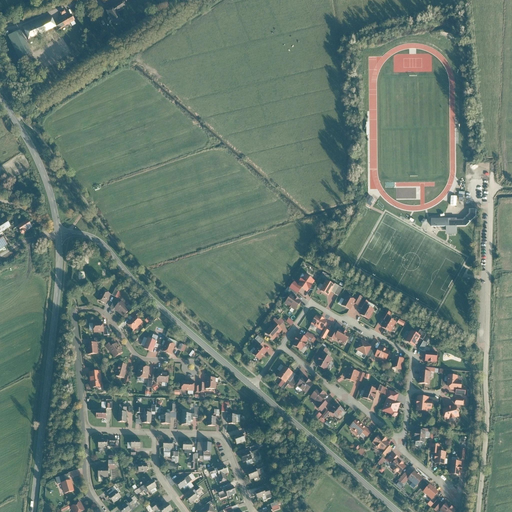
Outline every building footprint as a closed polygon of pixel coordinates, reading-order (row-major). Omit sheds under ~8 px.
[(125,9),(121,4),(106,13),(114,26),(122,22),(117,14),(125,9)] [(52,15),(24,28),(29,40),(58,28),(52,15)] [(76,21),(73,15),(56,25),(60,30),(76,21)] [(395,57),(395,60),(397,62),(400,62),(404,65),(404,67),(408,67),(408,70),(414,70),(414,71),(430,71),(431,69),(425,69),(422,67),(426,67),(422,65),(422,64),(425,61),(426,61),(426,58),(429,58),(429,54),(397,54),(395,57)] [(457,219),(448,219),(448,227),(466,227),(475,217),(475,210),(468,210),(468,214),(463,220),(457,220),(457,219)] [(6,220),(0,223),(0,232),(10,227),(6,220)] [(27,220),(16,226),(20,232),(19,234),(20,235),(22,235),(24,234),(24,233),(32,228),(27,220)] [(314,282),(305,276),(297,287),(307,293),(314,282)] [(334,286),(325,282),(320,292),(329,296),(334,286)] [(118,291),(120,288),(117,287),(113,295),(119,298),(122,293),(118,291)] [(110,294),(102,290),(97,300),(105,304),(110,294)] [(301,302),(291,295),(285,304),(295,311),(301,302)] [(355,301),(346,296),(341,306),(350,311),(355,301)] [(130,311),(121,302),(114,309),(123,317),(130,311)] [(374,311),(365,307),(360,316),(369,320),(374,311)] [(327,322),(316,316),(311,325),(322,331),(327,322)] [(141,323),(135,317),(127,325),(133,331),(141,323)] [(387,318),(381,328),(390,333),(395,323),(387,318)] [(102,323),(93,323),(93,333),(103,332),(102,323)] [(282,331),(274,324),(265,334),(273,341),(282,331)] [(350,334),(339,329),(335,338),(345,344),(350,334)] [(420,337),(411,332),(405,342),(414,347),(420,337)] [(256,339),(261,345),(265,341),(259,336),(256,339)] [(307,341),(299,336),(292,346),(301,351),(307,341)] [(156,342),(148,339),(144,349),(152,353),(156,342)] [(371,347),(360,341),(355,350),(366,356),(371,347)] [(424,341),(420,349),(424,351),(429,344),(424,341)] [(175,345),(166,342),(162,352),(171,356),(175,345)] [(97,343),(86,344),(87,355),(98,354),(97,343)] [(111,343),(105,347),(114,359),(123,353),(116,344),(113,346),(111,343)] [(266,353),(259,346),(251,355),(259,361),(266,353)] [(268,351),(267,352),(272,356),(275,352),(267,346),(265,349),(268,351)] [(389,351),(379,347),(375,357),(385,361),(389,351)] [(436,354),(425,353),(424,362),(435,363),(436,354)] [(331,360),(321,355),(316,366),(326,371),(331,360)] [(404,360),(395,357),(392,368),(401,370),(404,360)] [(128,366),(117,363),(114,376),(124,379),(128,366)] [(150,368),(137,366),(136,378),(148,380),(150,368)] [(293,374),(284,368),(277,377),(286,384),(293,374)] [(360,373),(348,369),(344,379),(355,383),(357,378),(358,378),(360,373)] [(100,372),(88,373),(90,389),(102,387),(100,372)] [(430,373),(419,372),(418,385),(429,385),(430,373)] [(169,374),(158,373),(157,382),(168,384),(169,374)] [(457,377),(448,376),(447,386),(450,390),(460,391),(461,382),(459,382),(457,380),(457,377)] [(216,378),(205,378),(205,389),(216,390),(216,378)] [(313,385),(303,378),(296,387),(306,394),(313,385)] [(194,382),(182,381),(181,391),(194,392),(194,382)] [(377,391),(365,387),(361,398),(373,402),(377,391)] [(326,398),(317,390),(310,398),(319,406),(326,398)] [(390,392),(388,399),(397,402),(399,395),(390,392)] [(428,398),(417,398),(416,412),(427,412),(427,409),(431,410),(432,402),(428,402),(428,398)] [(400,404),(386,399),(382,412),(391,415),(392,417),(395,418),(397,417),(398,414),(397,412),(400,404)] [(343,411),(336,405),(330,412),(336,418),(343,411)] [(456,407),(442,410),(444,421),(458,417),(456,407)] [(106,412),(96,411),(96,419),(106,419),(106,412)] [(127,413),(117,413),(117,423),(126,423),(127,413)] [(152,414),(143,414),(142,423),(151,424),(152,414)] [(171,415),(161,414),(161,424),(170,425),(171,415)] [(191,415),(182,414),(181,425),(191,426),(191,415)] [(237,416),(228,416),(228,424),(236,424),(237,416)] [(216,418),(208,417),(207,427),(216,427),(216,418)] [(366,429),(356,420),(349,428),(359,437),(366,429)] [(426,432),(414,431),(414,442),(425,443),(426,432)] [(243,434),(233,438),(236,445),(246,442),(243,434)] [(389,444),(378,436),(372,444),(382,452),(389,444)] [(193,442),(183,442),(183,450),(192,451),(193,442)] [(212,444),(202,443),(202,452),(211,452),(212,444)] [(445,465),(445,453),(435,452),(435,464),(445,465)] [(251,453),(240,456),(242,463),(253,460),(251,453)] [(406,467),(397,459),(390,467),(400,475),(406,467)] [(461,462),(450,462),(449,475),(460,476),(461,462)] [(147,465),(138,465),(138,473),(147,472),(147,465)] [(226,466),(216,469),(220,484),(227,482),(225,475),(228,474),(226,466)] [(104,467),(98,467),(98,477),(108,477),(108,468),(104,468),(104,467)] [(256,469),(247,473),(250,481),(259,477),(256,469)] [(423,479),(414,471),(407,480),(416,487),(423,479)] [(187,484),(182,478),(175,483),(180,490),(187,484)] [(71,481),(61,484),(64,494),(74,491),(71,481)] [(156,487),(153,481),(145,485),(148,492),(156,487)] [(438,492),(429,485),(422,492),(432,500),(438,492)] [(234,487),(225,489),(227,497),(236,495),(234,487)] [(263,489),(254,492),(257,500),(265,497),(266,500),(272,498),(269,491),(264,492),(263,489)] [(121,498),(115,491),(108,497),(114,504),(121,498)] [(193,491),(185,497),(190,504),(198,499),(193,491)] [(433,508),(437,511),(444,505),(439,501),(433,508)] [(82,511),(84,511),(80,502),(71,507),(73,511),(82,511)] [(155,502),(147,507),(149,511),(151,511),(159,508),(155,502)] [(170,511),(172,510),(167,502),(158,509),(160,511),(170,511)] [(273,510),(280,509),(278,502),(271,503),(273,510)] [(455,511),(456,511),(446,503),(439,511),(440,511),(455,511)]
